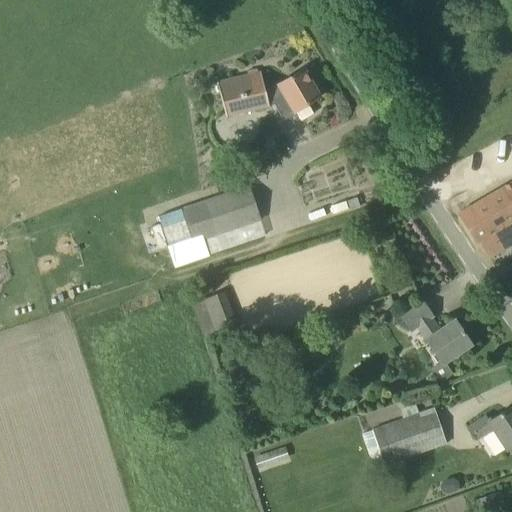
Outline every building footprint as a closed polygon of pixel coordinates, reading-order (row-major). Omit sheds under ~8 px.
[(307,105),(319,98),(303,70),(277,85),(278,86),(265,94),(260,72),(216,83),(225,117),(268,107),(268,105),(272,102),(282,121),(295,113),(300,121),(313,114),(307,105)] [(511,181),(486,197),(511,241),(511,181)] [(204,202),(182,210),(192,241),(203,237),(203,238),(260,219),(249,187),(204,202)] [(306,220),(346,212),(343,196),(303,204),(306,220)] [(488,258),(511,243),(511,241),(486,197),(471,206),(474,211),(464,217),(461,212),(457,214),(476,245),(478,244),(488,258)] [(152,228),(158,249),(168,246),(161,226),(152,228)] [(203,237),(192,241),(168,248),(171,258),(174,267),(177,266),(209,256),(208,254),(203,238),(203,237)] [(238,328),(223,290),(190,303),(205,341),(238,328)] [(422,301),(418,304),(400,316),(410,331),(417,327),(426,340),(425,340),(442,364),(471,344),(454,320),(438,331),(424,310),(427,309),(422,301)] [(399,409),(403,420),(372,431),(384,465),(445,443),(433,409),(419,414),(415,403),(399,409)] [(506,450),(511,446),(511,406),(489,422),(485,416),(469,427),(477,439),(492,429),(506,450)] [(257,469),(288,458),(284,447),(253,458),(257,469)] [(507,511),(501,492),(469,502),(472,511),(507,511)]
